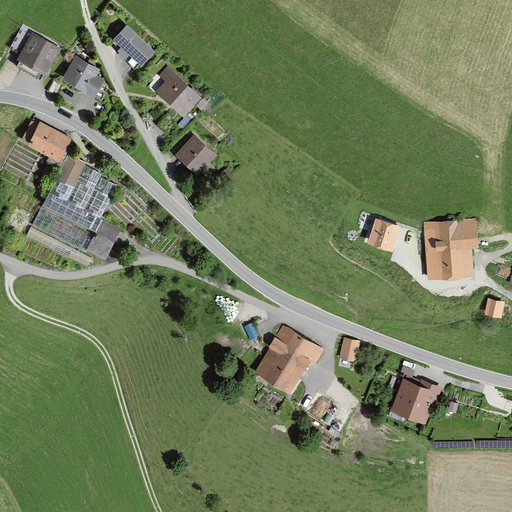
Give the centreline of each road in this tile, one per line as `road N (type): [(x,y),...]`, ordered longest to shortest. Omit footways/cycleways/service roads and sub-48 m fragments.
road 1 (unclassified): [(299,307),(277,311),(150,260),(63,275),(0,258)]
road 2 (track): [(159,511),(104,351),(89,335),(18,304),(9,290),(15,265)]
road 3 (unclassified): [(83,0),(104,60),(174,188),(178,212)]
road 4 (secondary): [(511,382),(299,307)]
road 5 (secondary): [(178,212),(83,128),(0,95)]
road 6 (secondary): [(299,307),(249,277),(178,212)]
